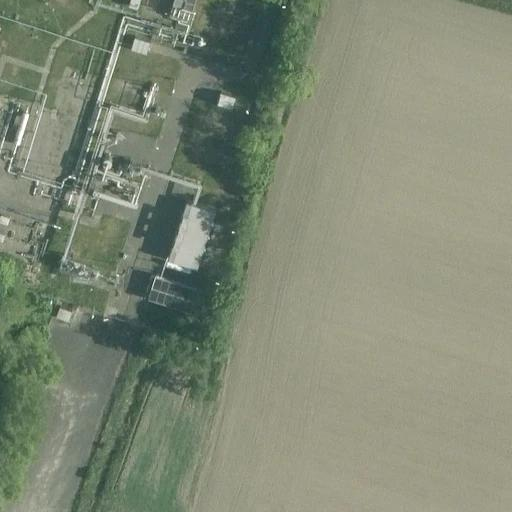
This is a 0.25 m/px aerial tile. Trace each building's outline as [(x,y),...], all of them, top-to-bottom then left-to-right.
[(131,0),(130,6),(140,10),(142,0),(131,0)] [(196,0),(175,0),(172,13),(191,18),(196,0)] [(223,89),(218,103),(234,108),(239,94),(223,89)] [(208,126),(196,122),(187,149),(199,153),(208,126)] [(185,202),(166,261),(200,271),(218,212),(185,202)] [(197,289),(154,276),(147,299),(190,312),(197,289)]
